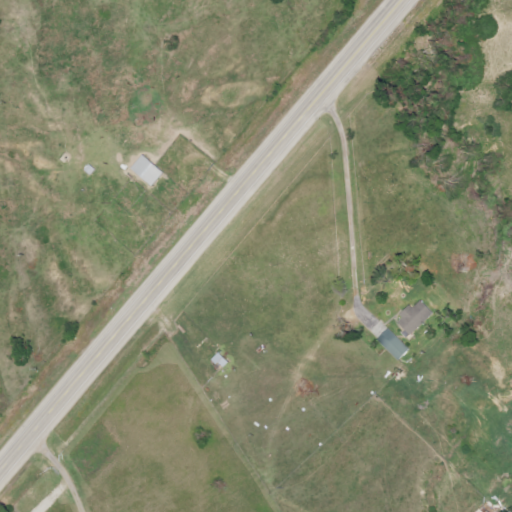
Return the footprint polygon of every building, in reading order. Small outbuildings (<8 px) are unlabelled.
[(153,187),(165,172),(144,155),(132,171),(153,187)] [(411,335),(434,313),(422,300),(413,309),(412,307),(397,321),(411,335)] [(400,361),(411,349),(389,329),(378,340),(400,361)] [(230,363),(220,353),(210,362),(220,372),(230,363)] [(493,511),(497,508),(489,500),(477,511),(493,511)]
